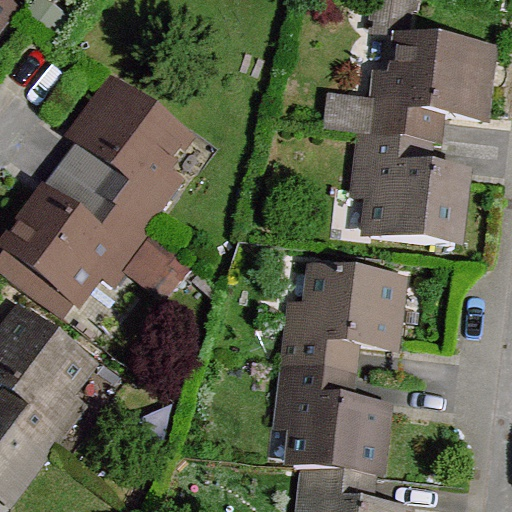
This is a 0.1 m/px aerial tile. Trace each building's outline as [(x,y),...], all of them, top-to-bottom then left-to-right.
[(0,0),(0,24),(12,8),(0,0)] [(326,131),(361,135),(432,143),(439,144),(443,113),(488,118),(496,49),(396,37),(392,76),(376,75),(373,103),(330,98),(326,131)] [(87,187),(92,191),(144,230),(180,182),(166,171),(189,141),(110,81),(69,137),(105,164),(87,187)] [(370,197),(366,233),(459,244),(467,176),(429,172),(432,143),(361,135),(354,195),(370,197)] [(0,247),(78,304),(100,274),(112,283),(149,233),(144,230),(92,191),(75,215),(41,191),(0,247)] [(282,369),(354,377),(358,345),(398,350),(406,281),(309,270),(305,308),(289,306),(282,369)] [(0,382),(8,389),(0,399),(0,420),(46,455),(83,406),(71,397),(93,367),(17,310),(0,332),(0,382)] [(290,468),(304,469),(374,476),(383,477),(390,408),(352,404),(354,377),(282,369),(276,428),(293,430),(290,468)] [(0,499),(8,506),(46,455),(0,420),(0,499)] [(408,511),(409,511),(371,508),(374,476),(304,469),(299,511),(408,511)]
